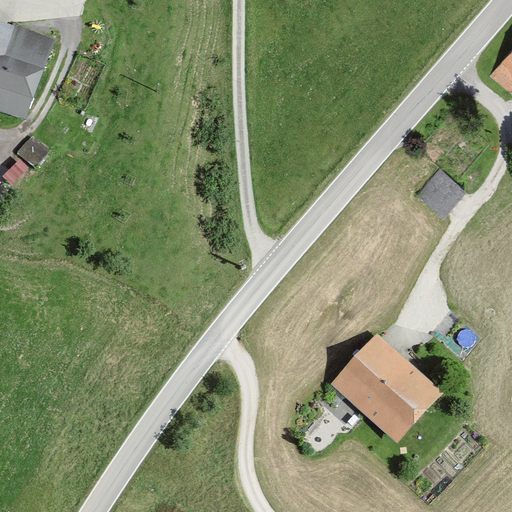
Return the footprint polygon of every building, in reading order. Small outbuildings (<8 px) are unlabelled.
[(0,53),(0,104),(17,111),(39,50),(49,54),(52,44),(12,29),(2,55),(0,53)] [(511,49),(492,75),(511,90),(511,49)] [(19,155),(35,168),(47,151),(31,139),(19,155)] [(444,216),(466,189),(444,170),(421,197),(444,216)] [(397,369),(370,346),(333,387),(344,396),(353,388),(368,402),(365,405),(397,434),(432,395),(400,366),(397,369)]
